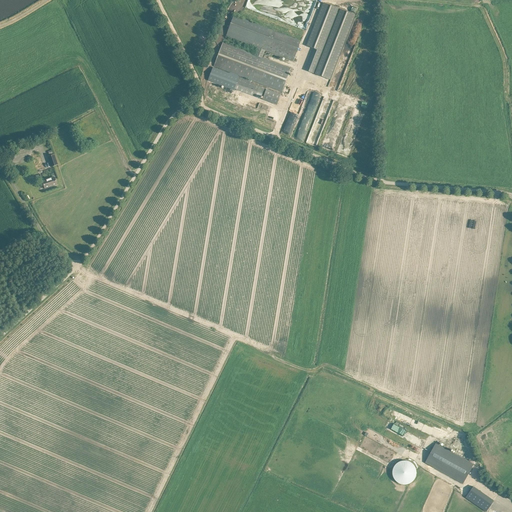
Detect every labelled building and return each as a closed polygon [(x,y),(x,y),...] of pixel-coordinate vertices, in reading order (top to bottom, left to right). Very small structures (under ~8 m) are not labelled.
[(355,15),(323,3),(306,45),(317,50),(309,71),(330,80),(355,15)] [(235,89),(261,98),(264,88),(250,83),(251,80),(282,92),(291,68),(262,57),(265,51),(294,61),(301,41),(234,15),(226,36),(257,48),(255,54),(223,42),(214,66),(208,80),(234,90),(235,89)] [(365,70),(363,77),(370,79),(372,71),(365,70)] [(266,90),(263,99),(277,105),(281,95),(266,90)] [(291,130),(303,98),(296,95),(284,128),(291,130)] [(349,152),(364,105),(357,103),(342,149),(349,152)] [(334,145),(347,105),(345,105),(345,106),(339,105),(327,143),(334,145)] [(303,118),(297,134),(303,136),(309,120),(303,118)] [(309,137),(316,139),(319,133),(312,130),(309,137)] [(54,154),(47,157),(51,167),(57,165),(54,154)] [(54,177),(42,181),(44,189),(57,184),(54,177)] [(385,440),(389,433),(384,430),(380,437),(385,440)] [(463,484),(474,464),(436,443),(424,463),(463,484)] [(392,471),(392,474),(393,476),(393,478),(395,480),(396,481),(398,483),(400,484),(402,484),(404,485),(406,484),(408,484),(410,483),(412,482),(413,481),(414,479),(415,477),(416,475),(416,473),(416,471),(416,469),(415,467),(414,465),(412,464),(410,462),(408,461),(406,461),(404,461),(402,461),(400,462),(398,463),(396,464),(395,465),(394,467),(393,469),(392,471)]
